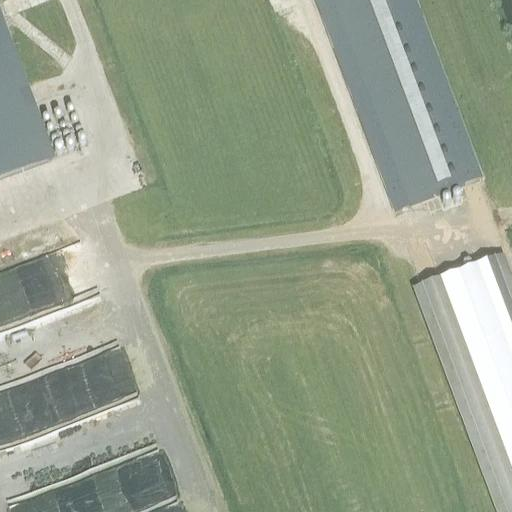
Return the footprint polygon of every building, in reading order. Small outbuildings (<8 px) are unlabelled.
[(332,0),(410,209),(479,183),(411,0),(332,0)] [(0,181),(51,163),(0,27),(0,181)] [(421,290),(503,511),(511,511),(511,310),(494,263),(421,290)] [(135,363),(111,364),(112,376),(111,376),(111,389),(101,390),(101,405),(109,405),(108,395),(122,395),(122,396),(136,395),(135,363)] [(164,453),(7,502),(9,511),(148,511),(180,502),(164,453)]
